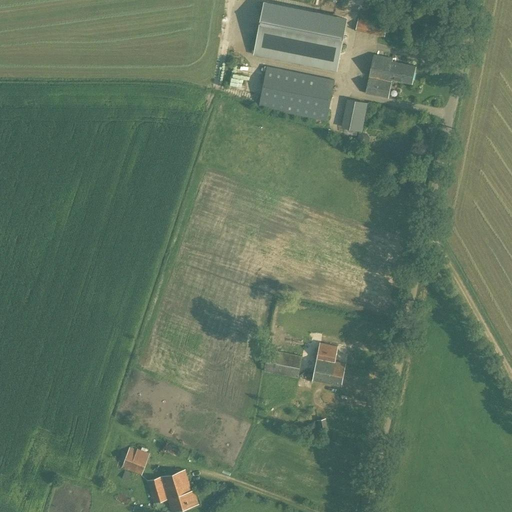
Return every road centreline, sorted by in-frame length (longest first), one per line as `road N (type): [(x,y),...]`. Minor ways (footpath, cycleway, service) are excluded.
road 1 (tertiary): [(368,511),(472,0)]
road 2 (track): [(511,380),(426,227)]
